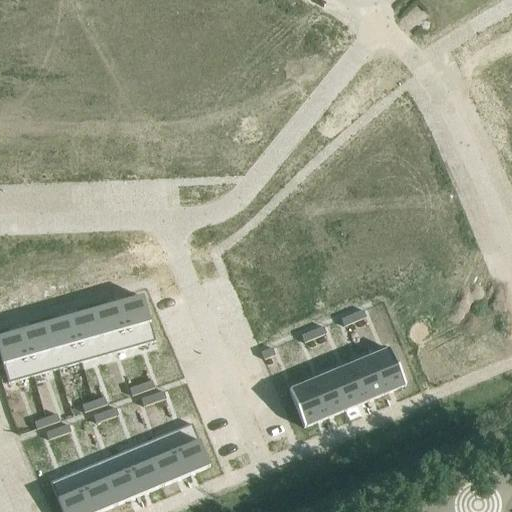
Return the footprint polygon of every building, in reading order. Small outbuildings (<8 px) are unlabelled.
[(56,82),(48,82),(48,94),(56,94),(56,82)] [(64,82),(56,82),(56,94),(64,94),(64,82)] [(24,83),(16,84),(16,96),(24,95),(24,83)] [(16,84),(8,84),(8,96),(16,96),(16,84)] [(81,133),(58,134),(59,170),(83,169),(81,133)] [(58,134),(39,135),(40,171),(59,170),(58,134)] [(39,135),(18,136),(19,172),(40,171),(39,135)] [(18,136),(0,136),(0,172),(19,172),(18,136)] [(143,298),(117,305),(130,350),(155,343),(143,298)] [(117,305),(93,312),(106,357),(130,350),(117,305)] [(93,312),(69,319),(82,364),(106,357),(93,312)] [(366,319),(363,312),(352,316),(355,324),(366,319)] [(344,328),(355,324),(352,316),(341,321),(344,328)] [(69,319),(45,326),(57,371),(82,364),(69,319)] [(45,326),(20,333),(33,378),(57,371),(45,326)] [(326,335),(323,328),(312,333),(315,340),(326,335)] [(20,333),(0,338),(0,356),(8,385),(33,378),(20,333)] [(312,333),(301,337),(304,345),(315,340),(312,333)] [(264,361),(275,357),(272,349),(261,354),(264,361)] [(390,351),(369,359),(384,396),(405,387),(390,351)] [(369,359),(349,368),(365,404),(384,396),(369,359)] [(349,368),(329,376),(345,413),(365,404),(349,368)] [(329,376),(309,384),(325,421),(345,413),(329,376)] [(154,390),(152,382),(140,386),(143,394),(154,390)] [(309,384),(289,393),(304,430),(325,421),(309,384)] [(140,386),(129,390),(132,398),(143,394),(140,386)] [(152,397),(155,404),(166,400),(163,393),(152,397)] [(143,408),(155,404),(152,397),(141,401),(143,408)] [(104,399),(93,403),(95,410),(107,406),(104,399)] [(84,414),(95,410),(93,403),(81,407),(84,414)] [(118,417),(116,410),(104,414),(107,421),(118,417)] [(104,414),(93,417),(96,425),(107,421),(104,414)] [(45,420),(48,427),(59,423),(56,416),(45,420)] [(48,427),(45,420),(34,424),(36,431),(48,427)] [(192,425),(167,436),(185,479),(210,469),(192,425)] [(71,434),(68,426),(57,430),(59,438),(71,434)] [(59,438),(57,430),(45,434),(48,442),(59,438)] [(167,436),(144,445),(162,488),(185,479),(167,436)] [(144,445),(121,455),(139,498),(162,488),(144,445)] [(121,455),(98,464),(115,508),(139,498),(121,455)] [(98,464),(74,474),(90,511),(104,511),(115,508),(98,464)] [(90,511),(74,474),(50,484),(61,511),(90,511)]
